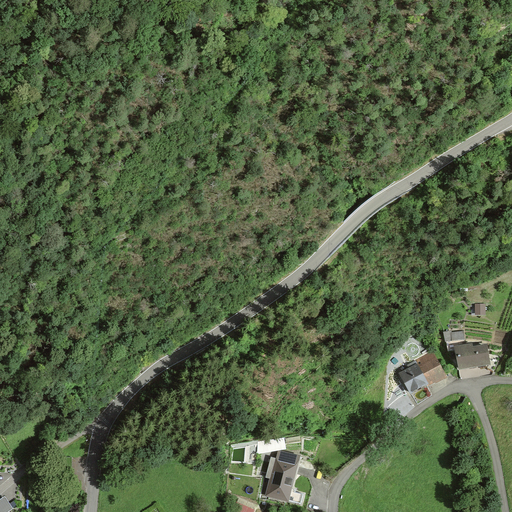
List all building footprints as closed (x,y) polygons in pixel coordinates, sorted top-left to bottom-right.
[(462,333),(450,334),(451,341),(463,340),(462,333)] [(470,346),(454,349),(458,369),(488,364),(485,348),(471,350),(470,346)] [(409,393),(443,374),(431,352),(415,361),(416,363),(418,362),(420,365),(400,376),(409,393)] [(256,453),(279,449),(278,439),(257,443),(256,453)] [(293,474),(295,475),(297,468),(295,467),(297,458),(277,453),(276,460),(270,458),(266,474),(272,475),(267,495),(286,501),(293,474)] [(73,480),(73,459),(59,459),(59,480),(73,480)]
